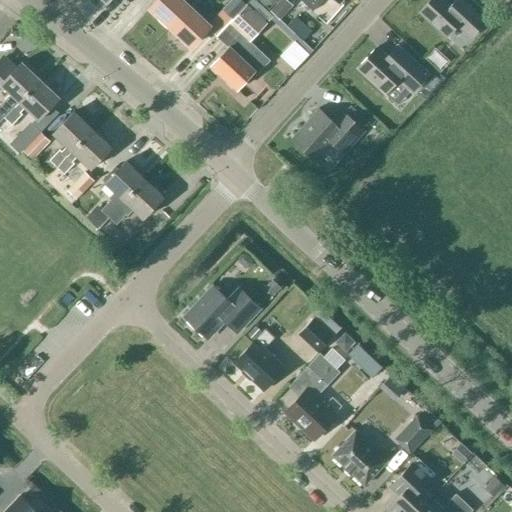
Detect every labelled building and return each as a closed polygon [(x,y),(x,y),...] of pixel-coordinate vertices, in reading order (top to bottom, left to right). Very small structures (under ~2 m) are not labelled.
[(170,28),(189,8),(180,0),(157,0),(150,9),(170,28)] [(244,4),(240,0),(231,0),(221,10),(230,19),(244,4)] [(299,0),(313,12),(323,0),(335,0),(339,3),(342,0),(299,0)] [(475,31),(485,21),(466,4),(458,13),(443,0),(431,0),(419,13),(446,37),(462,19),(475,31)] [(225,51),(211,66),(225,80),(237,90),(254,72),(257,75),(270,61),(250,42),(260,32),(267,24),(246,5),(240,12),(229,23),(216,37),(228,48),(225,51)] [(189,8),(170,28),(190,47),(209,27),(189,8)] [(289,47),(305,62),(320,46),(304,31),(289,47)] [(377,47),(357,69),(385,94),(397,81),(410,93),(427,74),(406,55),(397,66),(377,47)] [(0,121),(4,117),(5,118),(40,81),(21,63),(12,72),(4,63),(0,67),(0,84),(0,85),(10,94),(0,104),(0,121)] [(59,98),(40,81),(5,118),(11,124),(21,114),(19,112),(24,107),(38,120),(59,98)] [(364,131),(343,112),(333,124),(319,111),(293,140),(315,160),(335,138),(347,150),(364,131)] [(57,167),(92,130),(73,112),(53,134),(66,147),(61,152),(59,151),(50,160),(57,167)] [(39,132),(31,124),(24,132),(32,140),(39,132)] [(111,148),(92,130),(57,167),(64,174),(74,163),(72,161),(77,157),(90,170),(111,148)] [(50,141),(40,132),(21,151),(32,161),(50,141)] [(108,217),(144,179),(125,162),(105,183),(114,192),(108,198),(110,200),(92,218),(100,226),(109,218),(108,217)] [(94,181),(84,172),(66,190),(76,200),(94,181)] [(163,197),(144,179),(108,217),(109,218),(115,224),(126,214),(127,216),(133,210),(143,219),(163,197)] [(33,380),(120,294),(102,276),(15,362),(33,380)] [(237,333),(260,309),(239,289),(228,301),(213,287),(185,318),(207,338),(224,320),(237,333)] [(337,332),(319,315),(316,319),(314,316),(297,335),(317,353),(337,332)] [(265,330),(233,363),(263,391),(285,368),(264,349),(274,338),(265,330)] [(382,370),(392,359),(364,333),(354,344),(382,370)] [(319,354),(307,367),(288,387),(299,397),(285,412),(314,439),(335,418),(315,399),(339,372),(319,354)] [(367,400),(380,384),(372,378),(359,393),(367,400)] [(431,430),(417,416),(395,440),(409,453),(431,430)] [(387,461),(355,431),(332,456),(364,486),(387,461)] [(387,510),(389,511),(418,511),(433,496),(423,486),(434,474),(417,458),(391,486),(401,495),(387,510)] [(444,506),(433,496),(418,511),(470,511),(472,510),(456,494),(444,506)] [(31,506),(31,507),(19,496),(3,511),(32,511),(29,509),(31,507),(31,506)]
